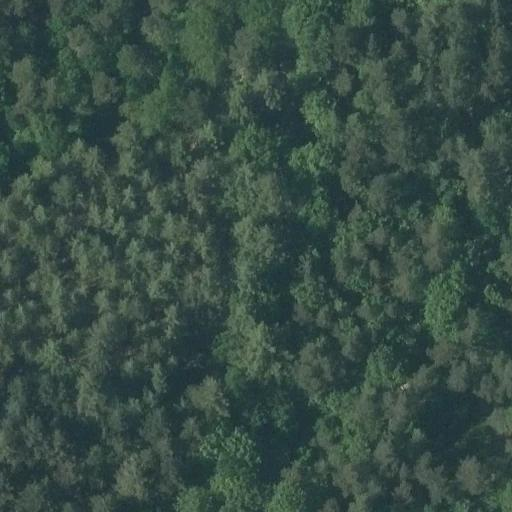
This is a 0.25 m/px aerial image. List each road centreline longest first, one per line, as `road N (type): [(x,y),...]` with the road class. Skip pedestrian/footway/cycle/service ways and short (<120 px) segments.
road 1 (track): [(285,38),(292,192),(285,381),(268,511)]
road 2 (track): [(236,511),(390,349),(511,243)]
road 3 (track): [(0,42),(127,17),(285,38)]
road 4 (track): [(285,38),(511,15)]
road 5 (track): [(225,390),(0,367)]
